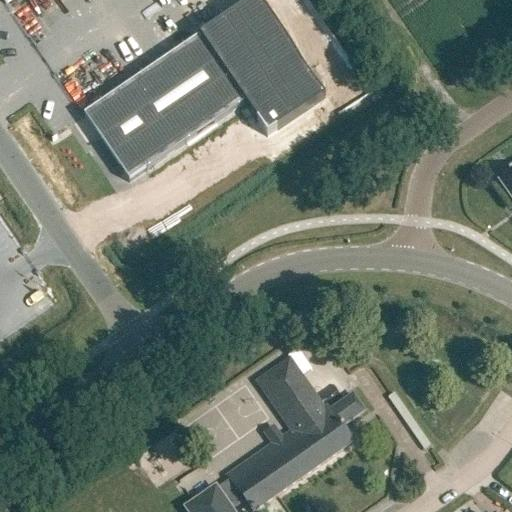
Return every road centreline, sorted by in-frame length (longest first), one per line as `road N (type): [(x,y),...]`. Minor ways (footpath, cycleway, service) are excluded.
road 1 (tertiary): [(140,354),(281,267),(354,258),(415,262)]
road 2 (unclassified): [(140,354),(0,145)]
road 3 (residential): [(415,262),(424,175),(440,150),(511,98)]
road 4 (tertiary): [(0,452),(140,354)]
road 5 (track): [(375,0),(468,129)]
road 6 (residential): [(421,511),(464,482),(511,429)]
